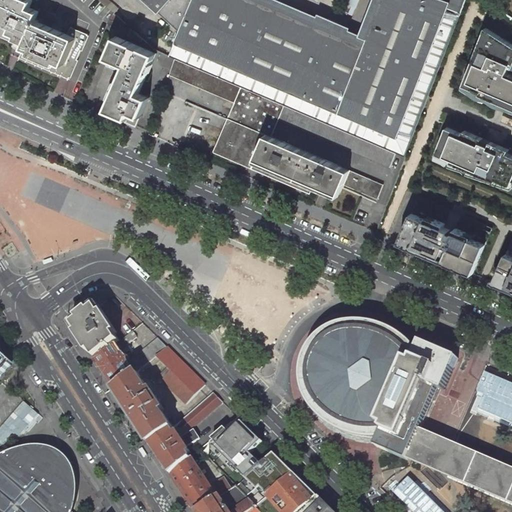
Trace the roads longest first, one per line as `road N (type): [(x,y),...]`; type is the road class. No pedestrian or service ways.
road 1 (primary): [(511,319),(0,98)]
road 2 (primary): [(0,115),(511,333)]
road 3 (tertiary): [(362,511),(128,280),(89,276),(34,315)]
road 4 (secondary): [(165,511),(34,315)]
road 5 (secondary): [(19,327),(140,511)]
